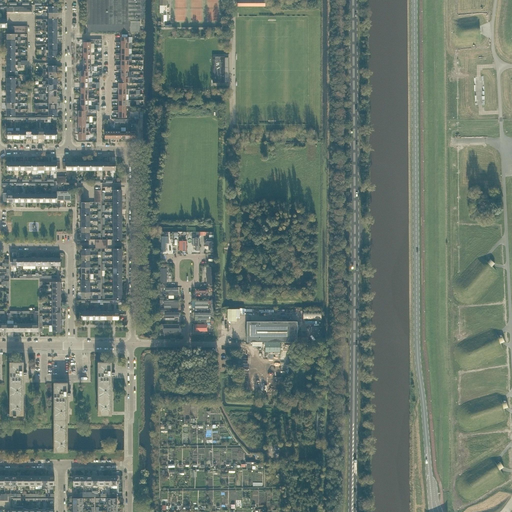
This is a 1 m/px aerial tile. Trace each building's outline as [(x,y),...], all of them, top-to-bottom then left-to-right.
[(85,0),(85,24),(86,24),(88,24),(88,32),(90,32),(130,32),(131,18),(139,18),(139,0),(85,0)] [(480,26),(480,23),(458,26),(459,38),(481,35),(481,34),(481,32),(480,26)] [(225,83),(225,56),(213,56),(213,83),(225,83)] [(244,153),(256,153),(257,144),(245,143),(244,153)] [(210,246),(210,250),(214,250),(214,239),(205,239),(205,246),(210,246)] [(488,262),(486,260),(461,288),(470,296),(495,268),(492,266),(488,262)] [(236,309),(228,309),(228,321),(236,321),(236,309)] [(321,310),(303,310),(303,320),(321,320),(321,310)] [(247,341),(297,341),(297,321),(247,321),(247,341)] [(502,346),(501,344),(498,337),(498,336),(497,335),(463,350),(468,361),(502,346)] [(24,362),(23,361),(10,361),(10,362),(11,362),(11,414),(10,414),(10,415),(11,415),(11,420),(10,420),(23,420),(23,415),(24,415),(24,414),(22,414),(22,388),(22,374),(24,374),(25,373),(25,372),(25,371),(24,370),(22,370),(22,362),(24,362)] [(110,362),(112,362),(98,362),(99,362),(99,414),(98,415),(112,415),(112,414),(110,414),(110,377),(112,377),(112,374),(113,373),(113,371),(112,370),(110,370),(110,362)] [(66,383),(68,383),(68,382),(54,382),(54,383),(55,383),(55,428),(55,450),(55,451),(54,451),(54,452),(68,452),(68,451),(66,451),(66,395),(68,395),(70,394),(68,391),(66,391),(66,383)] [(505,411),(504,408),(502,403),(502,402),(502,400),(501,400),(465,411),(469,423),(505,411)] [(502,472),(500,470),(500,469),(497,464),(496,463),(495,462),(465,482),(471,492),(502,472)]
